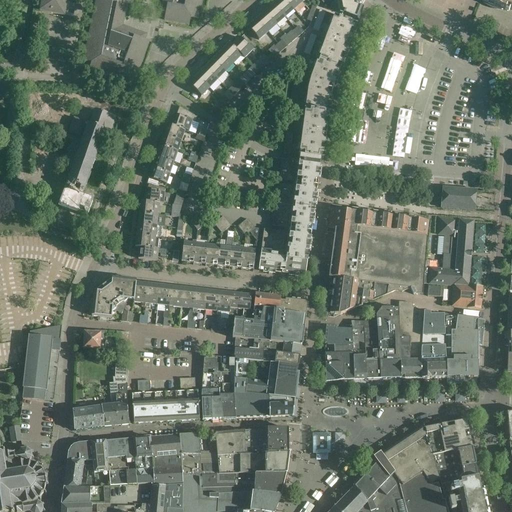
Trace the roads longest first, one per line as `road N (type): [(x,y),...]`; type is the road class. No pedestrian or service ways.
road 1 (residential): [(53,511),(72,321),(163,87)]
road 2 (residential): [(495,313),(511,143)]
road 3 (residential): [(511,63),(392,0)]
road 4 (residential): [(163,87),(174,68),(256,0)]
